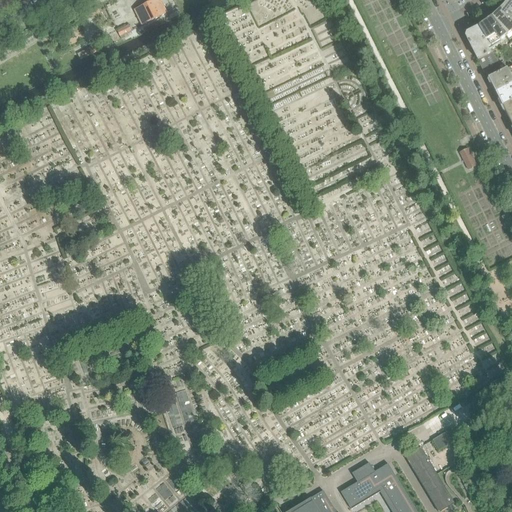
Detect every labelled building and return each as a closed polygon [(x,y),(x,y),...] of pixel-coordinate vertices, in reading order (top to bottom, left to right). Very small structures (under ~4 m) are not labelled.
[(167,14),(164,7),(165,7),(163,3),(162,3),(160,0),(155,0),(148,3),(141,7),(134,10),(142,26),(167,14)] [(511,31),(511,0),(509,0),(504,6),(501,10),(492,18),(491,19),(506,37),(511,31)] [(492,49),(491,48),(500,43),(506,37),(491,19),(490,20),(481,26),(476,29),(467,34),(466,37),(484,73),(485,72),(504,63),(501,57),(498,59),(492,49)] [(131,32),(128,25),(117,31),(120,37),(131,32)] [(131,32),(120,37),(122,41),(133,35),(131,32)] [(504,63),(485,72),(488,79),(507,69),(504,63)] [(511,76),(511,75),(511,74),(511,66),(507,69),(488,79),(489,80),(488,82),(490,85),(491,85),(495,93),(499,100),(498,102),(501,107),(511,101),(511,76)] [(511,101),(501,107),(503,112),(505,113),(511,126),(511,101)] [(477,166),(468,149),(459,153),(468,171),(477,166)] [(439,452),(456,441),(450,430),(432,441),(439,452)] [(441,511),(455,504),(421,448),(405,457),(437,511),(441,511)] [(416,511),(388,465),(341,493),(349,507),(382,487),(397,511),(416,511)] [(308,504),(295,511),(335,511),(323,491),(307,502),(308,504)]
